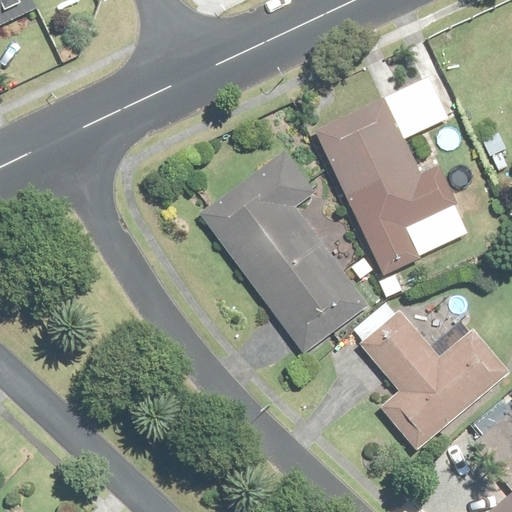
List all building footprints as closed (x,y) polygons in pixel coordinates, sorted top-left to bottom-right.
[(36,0),(0,0),(0,28),(41,9),(36,0)] [(433,72),(317,128),(387,272),(430,251),(418,225),(462,204),(440,159),(425,166),(412,139),(455,118),(433,72)] [(288,146),(202,205),(306,353),(378,303),(309,205),(323,196),(288,146)] [(396,302),(358,332),(403,389),(389,400),(423,443),(511,371),(511,361),(472,311),(431,344),(396,302)] [(511,486),(479,511),(511,511),(511,400),(472,433),(511,482),(511,486)]
